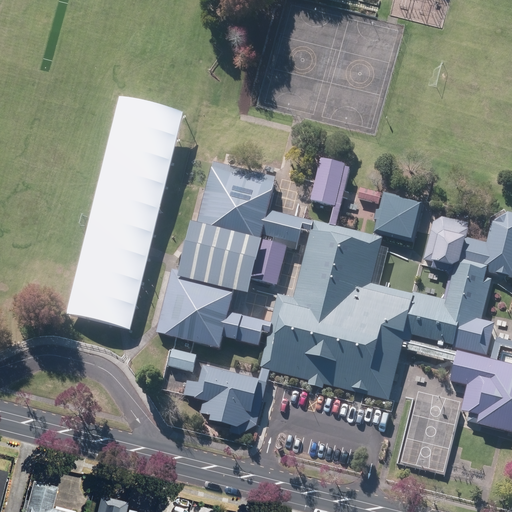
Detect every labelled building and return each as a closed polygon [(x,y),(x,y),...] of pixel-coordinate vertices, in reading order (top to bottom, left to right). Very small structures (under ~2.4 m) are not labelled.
[(124,93),(66,314),(126,330),(184,109),(124,93)] [(264,374),(391,404),(406,340),(459,353),(453,381),(470,386),(464,410),(482,415),(479,424),(511,432),(511,361),(490,356),(498,322),(478,317),(489,272),(511,277),(511,229),(437,212),(424,266),(451,272),(445,298),(372,281),(381,243),(336,232),(351,169),(318,161),(313,181),(309,201),(333,207),(330,225),(264,210),(273,177),(211,162),(183,274),(246,293),(249,281),(279,288),(289,248),(301,251),(282,328),(233,316),(238,294),(169,277),(162,309),(156,333),(224,350),(226,341),(270,351),(264,374)] [(361,187),(358,201),(380,206),(383,192),(361,187)] [(422,203),(383,195),(374,234),(413,243),(422,203)] [(197,358),(170,351),(165,370),(191,377),(197,358)] [(264,382),(198,367),(186,424),(251,439),(264,382)] [(460,432),(454,462),(490,470),(497,440),(460,432)] [(0,511),(9,472),(0,470),(0,511)] [(60,486),(34,480),(26,511),(73,511),(55,507),(60,486)] [(127,511),(129,506),(130,501),(101,495),(97,511),(127,511)]
